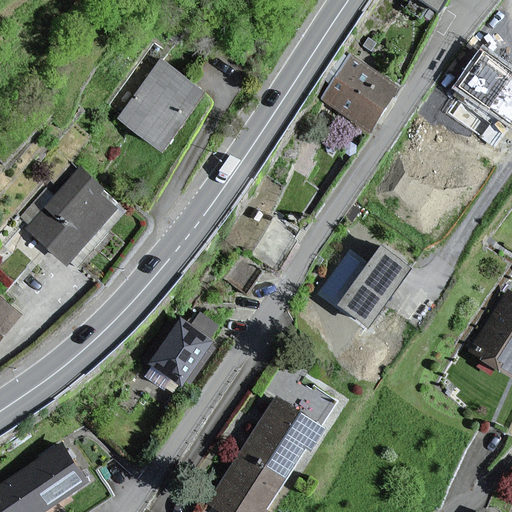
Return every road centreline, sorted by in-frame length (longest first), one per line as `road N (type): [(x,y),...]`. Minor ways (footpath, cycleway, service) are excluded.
road 1 (residential): [(483,0),(409,96),(129,511)]
road 2 (secondary): [(0,414),(123,316),(349,0)]
road 3 (residential): [(511,161),(425,295)]
